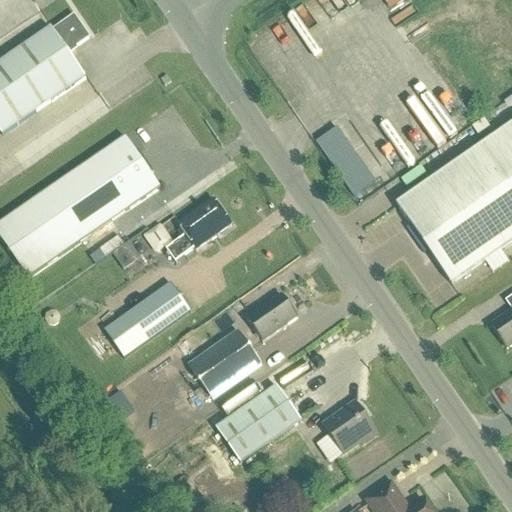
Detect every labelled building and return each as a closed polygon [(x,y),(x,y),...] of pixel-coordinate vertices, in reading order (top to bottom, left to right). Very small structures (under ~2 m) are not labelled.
[(330,0),(318,0),(351,45),(359,39),(330,0)] [(296,10),(288,15),(320,61),(328,56),(296,10)] [(51,31),(0,66),(0,135),(2,139),(86,81),(68,55),(89,41),(74,19),(53,34),(51,31)] [(167,79),(161,83),(165,90),(172,85),(167,79)] [(452,289),(511,246),(511,128),(396,209),(398,212),(409,228),(452,289)] [(0,227),(0,242),(28,282),(160,191),(126,141),(0,227)] [(158,198),(140,207),(145,216),(162,207),(158,198)] [(232,229),(213,203),(177,228),(185,239),(166,253),(175,266),(195,252),(196,254),(232,229)] [(145,240),(156,257),(172,245),(160,229),(145,240)] [(104,335),(124,363),(190,315),(171,288),(104,335)] [(282,299),(247,323),(263,346),(297,322),(282,299)] [(511,314),(491,329),(507,353),(511,349),(511,300),(506,304),(511,313),(511,314)] [(238,335),(189,370),(212,403),(261,368),(238,335)] [(216,433),(240,468),(301,425),(277,391),(216,433)] [(361,448),(362,450),(378,439),(355,407),(323,429),(344,459),(361,448)] [(409,511),(391,486),(365,505),(369,511),(428,511),(422,502),(409,511)]
